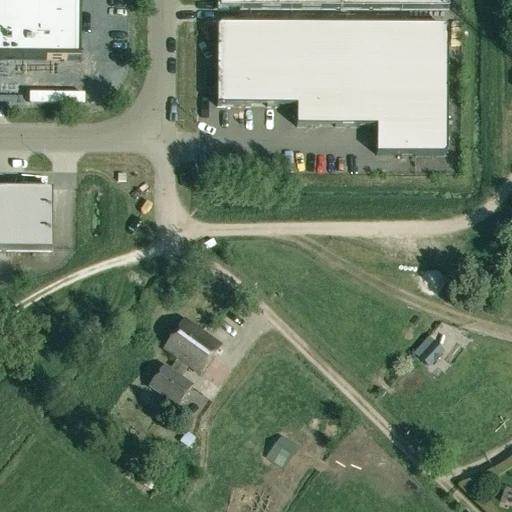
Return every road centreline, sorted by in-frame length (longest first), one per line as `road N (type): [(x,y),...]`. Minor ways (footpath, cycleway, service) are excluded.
road 1 (unclassified): [(511,452),(456,475),(422,462),(243,288),(172,241),(161,137)]
road 2 (track): [(164,204),(187,227),(229,232),(454,226),(511,181)]
road 3 (unclassified): [(161,137),(0,136)]
road 4 (unclassified): [(162,0),(161,137)]
